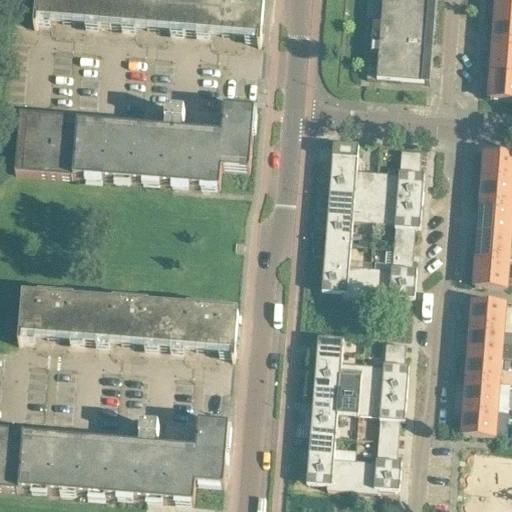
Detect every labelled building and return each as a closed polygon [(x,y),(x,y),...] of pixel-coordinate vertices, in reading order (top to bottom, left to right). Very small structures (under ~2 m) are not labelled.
[(235,38),(246,39),(261,40),(264,2),(239,0),(37,0),(36,22),(63,24),(62,26),(75,27),(75,25),(100,27),(100,32),(122,33),(122,29),(147,31),(147,33),(160,34),(160,32),(185,34),(185,39),(196,40),(197,35),(222,37),(222,39),(234,40),(235,38)] [(429,20),(430,0),(384,0),(383,16),(429,20)] [(511,0),(497,0),(496,22),(511,22),(511,0)] [(426,53),(429,20),(383,16),(380,49),(426,53)] [(511,49),(511,22),(496,22),(494,48),(511,49)] [(511,49),(494,48),(492,74),(511,75),(511,49)] [(424,74),(426,53),(380,49),(379,70),(368,70),(367,82),(401,85),(401,84),(426,86),(426,87),(429,87),(430,75),(424,74)] [(511,75),(492,74),(490,101),(511,102),(511,75)] [(76,183),(76,182),(220,194),(222,174),(250,177),(255,114),(224,111),(222,139),(183,136),(185,115),(166,114),(165,126),(166,126),(165,140),(68,132),(69,123),(20,119),(16,179),(76,183)] [(376,203),(378,178),(357,176),(358,152),(334,150),(332,179),(336,179),(335,186),(332,185),(331,199),(376,203)] [(376,203),(422,206),(423,192),(419,192),(422,157),(402,155),(400,179),(378,178),(376,203)] [(511,159),(486,157),(484,184),(511,186),(511,159)] [(482,205),(481,210),(511,212),(511,186),(484,184),(482,205)] [(374,228),(376,203),(331,199),(329,213),(333,213),(333,220),(329,219),(327,247),(351,249),(353,226),(374,228)] [(421,220),(422,206),(376,203),(374,228),(396,229),(394,252),(414,254),(417,220),(421,220)] [(511,212),(481,210),(479,237),(510,239),(510,238),(511,237),(511,212)] [(479,237),(477,263),(508,265),(510,239),(479,237)] [(349,271),(351,249),(327,247),(324,274),(328,275),(328,281),(324,281),(323,295),(327,295),(327,296),(343,297),(342,302),(357,303),(368,304),(371,273),(349,271)] [(412,288),(414,254),(394,252),(392,275),(371,273),(368,304),(379,305),(394,306),(394,301),(410,302),(414,302),(415,288),(412,288)] [(477,263),(475,290),(506,292),(508,265),(477,263)] [(236,356),(236,354),(238,317),(211,315),(211,312),(200,311),(200,314),(137,309),(137,306),(126,305),(125,308),(62,303),(62,300),(51,299),(51,302),(23,300),(20,338),(47,341),(47,342),(60,343),(60,342),(85,344),(85,348),(96,349),(97,345),(122,347),(122,348),(134,349),(134,348),(159,350),(159,354),(171,355),(171,350),(196,352),(196,354),(209,355),(209,353),(236,356)] [(474,306),(472,333),(502,335),(505,309),(505,308),(474,306)] [(472,333),(470,359),(500,362),(502,345),(502,335),(472,333)] [(361,395),(363,370),(341,368),(343,344),(319,342),(317,371),(321,371),(320,378),(316,378),(315,391),(361,395)] [(361,395),(406,398),(408,385),(404,384),(407,349),(386,348),(385,372),(363,370),(361,395)] [(470,359),(468,386),(498,388),(500,362),(470,359)] [(468,386),(465,412),(496,414),(498,388),(468,386)] [(359,420),(361,395),(315,391),(314,405),(318,405),(317,412),(313,412),(311,439),(336,441),(337,418),(359,420)] [(405,412),(406,398),(361,395),(359,420),(381,422),(379,445),(399,446),(402,412),(405,412)] [(465,412),(463,439),(494,441),(496,421),(496,414),(465,412)] [(22,495),(194,509),(196,490),(224,492),(230,429),(198,427),(196,455),(157,451),(159,431),(141,429),(140,440),(139,455),(14,445),(14,435),(0,434),(0,494),(22,496),(22,495)] [(334,464),(336,441),(311,439),(309,467),(313,467),(313,474),(309,473),(308,488),(311,488),(327,489),(327,494),(342,495),(342,496),(353,497),(356,466),(334,464)] [(396,480),(399,446),(379,445),(377,467),(356,466),(353,497),(364,498),(364,497),(379,498),(379,493),(395,495),(395,494),(399,495),(400,481),(396,480)]
